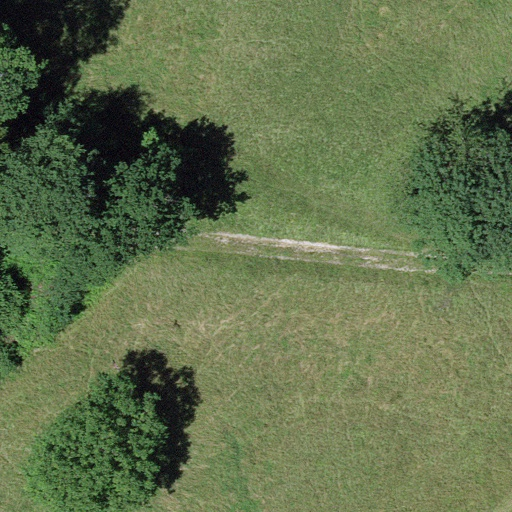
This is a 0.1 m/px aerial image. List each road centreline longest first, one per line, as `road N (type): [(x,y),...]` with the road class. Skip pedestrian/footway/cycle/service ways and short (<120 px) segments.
road 1 (track): [(511,263),(490,265),(417,224),(202,149),(0,48)]
road 2 (track): [(490,265),(219,237),(0,235)]
